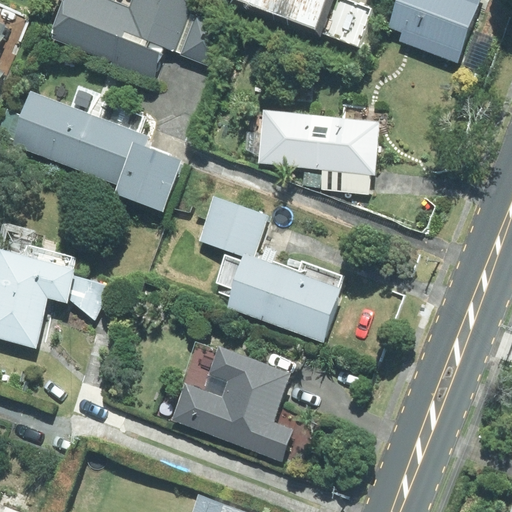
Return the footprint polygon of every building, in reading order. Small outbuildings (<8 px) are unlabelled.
[(70,0),(55,38),(115,62),(114,65),(156,81),(169,46),(185,52),(183,55),(221,70),(236,29),(196,12),(200,0),(135,0),(133,7),(116,0),(70,0)] [(364,49),(378,10),(348,0),(243,0),(242,4),(364,49)] [(0,90),(7,73),(0,70),(0,53),(7,36),(5,35),(9,25),(0,21),(0,90)] [(122,194),(171,214),(191,163),(152,148),(156,138),(40,92),(19,145),(125,187),(122,194)] [(263,163),(379,175),(385,122),(268,109),(263,163)] [(14,110),(3,135),(19,142),(29,117),(14,110)] [(232,307),(327,342),(347,287),(258,255),(272,215),(219,195),(203,241),(250,257),(232,307)] [(83,270),(8,250),(0,278),(0,338),(40,350),(54,299),(74,305),(83,270)] [(260,332),(248,328),(244,338),(256,343),(260,332)] [(176,420),(286,461),(298,428),(278,421),(296,372),(226,346),(210,390),(190,383),(176,420)] [(200,511),(253,511),(206,495),(200,511)]
